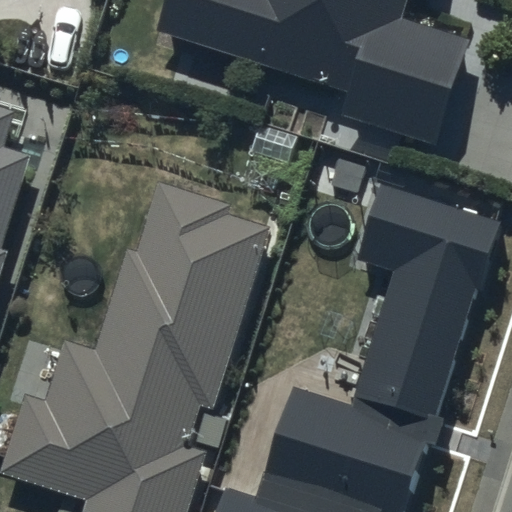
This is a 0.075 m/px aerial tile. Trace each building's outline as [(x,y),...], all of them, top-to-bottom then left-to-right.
[(170,0),(160,33),(352,98),(345,118),(439,149),(475,42),(406,19),(412,0),(170,0)] [(0,95),(1,91),(0,90),(0,274),(36,160),(7,151),(19,113),(0,107),(0,95)] [(234,207),(161,184),(139,252),(130,249),(97,352),(67,343),(48,403),(27,397),(2,477),(89,505),(86,511),(198,511),(214,464),(206,461),(209,453),(192,447),(205,407),(216,411),(274,230),(231,216),(234,207)] [(297,389),(281,440),(419,483),(430,448),(439,451),(449,420),(440,417),(479,292),(484,293),(506,224),(385,186),(361,263),(394,274),(353,407),(297,389)] [(383,511),(269,474),(260,500),(230,490),(221,511),(383,511)]
